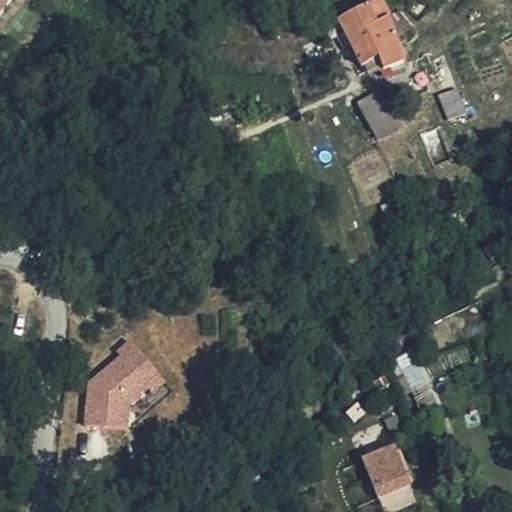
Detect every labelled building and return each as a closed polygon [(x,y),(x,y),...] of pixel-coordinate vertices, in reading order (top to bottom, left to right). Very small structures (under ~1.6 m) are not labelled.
[(0,0),(0,14),(11,0),(0,0)] [(387,37),(409,26),(400,1),(361,27),(383,68),(398,62),(390,43),(387,37)] [(411,31),(409,26),(387,37),(390,43),(411,31)] [(411,31),(390,43),(398,62),(401,75),(423,64),(411,31)] [(468,110),(459,88),(442,95),(451,117),(468,110)] [(382,137),(402,125),(382,91),(362,102),(382,137)] [(91,382),(87,422),(129,427),(132,402),(160,379),(132,343),(124,349),(128,353),(91,382)] [(412,364),(400,372),(405,380),(417,372),(412,364)] [(396,445),(364,457),(379,497),(411,484),(396,445)]
